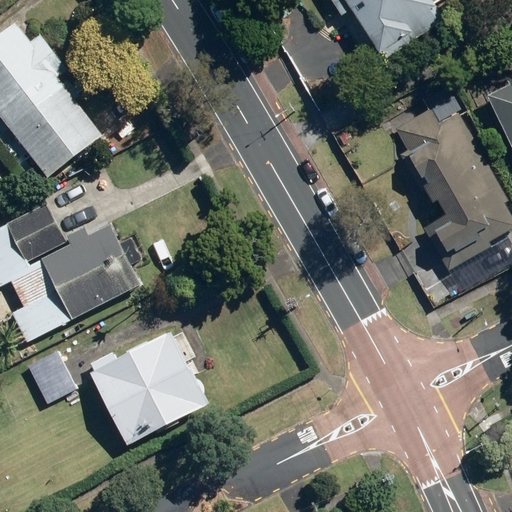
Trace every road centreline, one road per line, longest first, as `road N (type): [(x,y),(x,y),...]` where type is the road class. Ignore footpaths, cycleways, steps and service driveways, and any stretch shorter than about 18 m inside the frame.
road 1 (tertiary): [(408,398),(176,0)]
road 2 (residential): [(181,511),(408,398)]
road 3 (tertiary): [(461,511),(408,398)]
